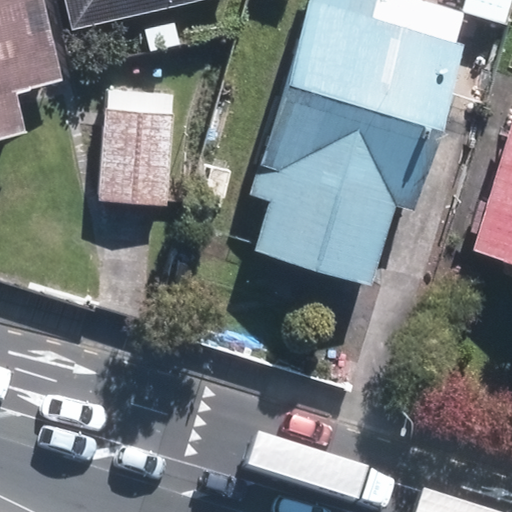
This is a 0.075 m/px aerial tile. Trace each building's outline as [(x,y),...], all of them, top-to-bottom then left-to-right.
[(38,0),(0,0),(0,126),(14,123),(5,82),(54,71),(38,0)] [(65,0),(70,21),(160,0),(65,0)] [(417,195),(466,34),(460,31),(375,5),(376,0),(308,0),(292,53),(252,182),(271,188),(256,236),(333,259),(373,272),(375,273),(399,194),(401,191),(415,195),(417,195)] [(461,0),(505,12),(508,0),(461,0)] [(171,111),(105,104),(96,194),(161,201),(171,111)] [(511,105),(491,183),(475,238),(511,247),(511,105)]
